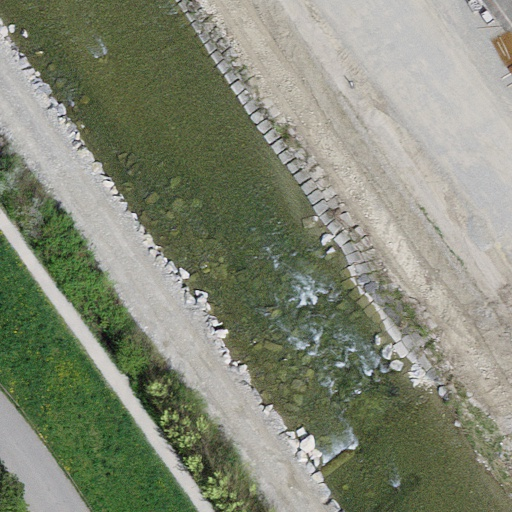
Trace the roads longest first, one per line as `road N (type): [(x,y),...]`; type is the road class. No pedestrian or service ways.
road 1 (track): [(209,511),(0,217)]
road 2 (unknown): [(410,0),(511,141)]
